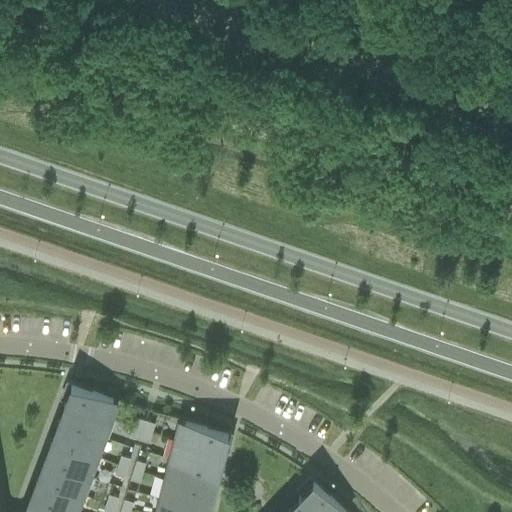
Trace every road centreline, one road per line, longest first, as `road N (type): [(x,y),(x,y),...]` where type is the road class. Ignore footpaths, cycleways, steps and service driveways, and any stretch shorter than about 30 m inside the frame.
road 1 (secondary): [(0,203),(511,379)]
road 2 (secondary): [(511,337),(0,162)]
road 3 (residential): [(385,511),(316,453),(236,404),(72,357),(0,349)]
road 4 (unclassified): [(511,120),(136,0)]
